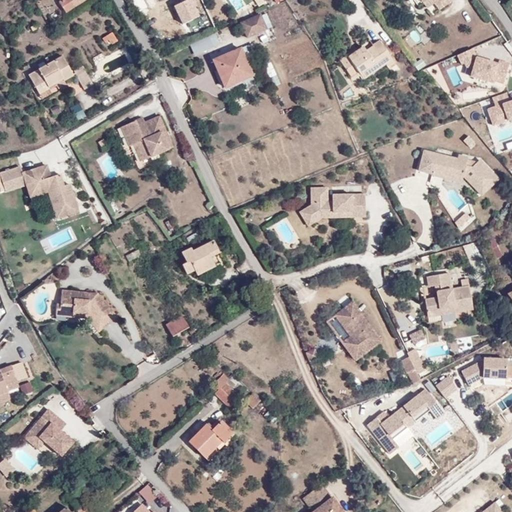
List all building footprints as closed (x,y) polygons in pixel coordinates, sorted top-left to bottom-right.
[(62,0),(60,1),(67,12),(86,0),(62,0)] [(420,0),(422,2),(425,0),(431,0),(439,9),(450,0),(420,0)] [(185,32),(190,30),(193,36),(206,30),(194,5),(176,13),(185,32)] [(258,15),(239,24),(245,38),(265,30),(258,15)] [(113,33),(103,39),(105,43),(108,40),(109,42),(116,38),(113,33)] [(220,46),(215,36),(193,46),(197,56),(220,46)] [(351,63),(347,57),(346,55),(339,60),(352,78),(359,73),(364,80),(392,60),(379,41),(365,51),(366,52),(351,63)] [(362,46),(347,57),(351,63),(366,52),(365,51),(362,46)] [(241,48),(212,60),(224,89),(253,77),(241,48)] [(469,58),(468,55),(460,59),(467,75),(476,71),(469,58)] [(473,56),(469,58),(476,71),(482,68),(477,57),(474,58),(473,56)] [(39,94),(49,88),(63,80),(64,81),(73,76),(62,57),(29,75),(39,94)] [(460,59),(439,68),(450,92),(471,83),(467,75),(460,59)] [(77,77),(85,72),(82,67),(74,72),(77,77)] [(273,67),(266,70),(271,80),(277,77),(273,67)] [(92,86),(85,72),(77,77),(84,90),(92,86)] [(51,93),(49,88),(39,94),(42,99),(51,93)] [(468,100),(466,102),(462,97),(454,105),(464,116),(474,107),(468,100)] [(159,116),(145,123),(151,137),(161,132),(164,138),(168,136),(159,116)] [(151,137),(145,123),(143,118),(121,128),(130,147),(134,145),(142,141),(145,147),(140,149),(145,160),(173,147),(168,136),(164,138),(161,132),(151,137)] [(142,141),(134,145),(142,161),(145,160),(140,149),(145,147),(142,141)] [(466,165),(467,159),(468,157),(458,155),(458,158),(424,149),(423,155),(436,159),(434,164),(448,168),(447,172),(463,177),(464,171),(467,172),(470,169),(474,173),(467,179),(479,191),(495,176),(480,159),(478,162),(472,166),(466,165)] [(436,159),(423,155),(419,169),(432,172),(434,164),(436,159)] [(462,182),(463,177),(447,172),(448,168),(434,164),(432,172),(432,173),(462,182)] [(79,213),(73,193),(67,195),(64,188),(60,176),(51,179),(47,166),(22,174),(20,168),(0,175),(6,191),(6,193),(26,187),(30,198),(47,192),(56,220),(79,213)] [(498,179),(495,176),(479,191),(482,194),(498,179)] [(70,186),(64,188),(67,195),(73,193),(70,186)] [(326,188),(314,189),(315,202),(310,202),(310,206),(301,211),(308,222),(320,215),(332,215),(332,218),(365,217),(364,194),(331,195),(331,202),(326,202),(326,195),(326,188)] [(321,218),(332,218),(332,215),(320,215),(308,222),(301,211),(299,213),(308,227),(321,218)] [(465,211),(458,217),(462,222),(469,216),(465,211)] [(462,222),(458,217),(454,221),(457,226),(462,222)] [(191,249),(181,254),(186,263),(182,266),(187,275),(194,271),(197,277),(215,267),(211,258),(219,254),(213,241),(192,252),(191,249)] [(138,250),(127,257),(129,262),(140,256),(138,250)] [(411,273),(399,276),(400,283),(412,280),(411,273)] [(426,317),(440,315),(439,310),(453,307),(454,312),(472,309),(467,286),(450,290),(447,273),(425,278),(427,288),(434,286),(436,299),(423,301),(426,317)] [(97,295),(71,292),(70,297),(61,296),(60,306),(64,306),(64,317),(73,318),(73,314),(88,315),(88,319),(98,332),(115,317),(97,295)] [(352,303),(337,314),(355,338),(344,347),(354,361),(380,342),(352,303)] [(55,316),(64,317),(64,306),(60,306),(56,305),(55,316)] [(182,316),(167,325),(173,336),(188,328),(182,316)] [(416,373),(422,369),(420,365),(422,365),(414,348),(406,352),(414,370),(416,373)] [(315,349),(306,353),(309,362),(318,358),(315,349)] [(482,360),(482,362),(474,366),(475,369),(471,372),(469,368),(460,373),(467,386),(481,379),(505,380),(505,361),(482,360)] [(12,368),(0,372),(1,375),(0,375),(0,394),(6,392),(3,385),(16,380),(12,368)] [(414,370),(407,374),(412,385),(420,381),(416,373),(414,370)] [(240,398),(240,397),(227,384),(229,381),(224,375),(213,386),(218,392),(215,395),(229,409),(240,398)] [(247,390),(233,377),(229,381),(227,384),(240,397),(247,390)] [(456,390),(446,378),(439,384),(449,396),(456,390)] [(26,397),(36,392),(31,383),(22,388),(26,397)] [(435,388),(444,400),(449,396),(439,384),(435,388)] [(424,390),(417,396),(419,399),(426,393),(424,390)] [(443,414),(426,393),(419,399),(417,396),(379,426),(374,420),(366,427),(388,455),(397,449),(391,441),(428,411),(435,420),(443,414)] [(253,394),(252,395),(246,402),(253,409),(260,401),(253,394)] [(56,428),(62,421),(48,410),(25,437),(38,449),(44,442),(60,456),(72,442),(60,431),(56,428)] [(56,428),(60,431),(66,425),(62,421),(56,428)] [(205,425),(188,443),(205,459),(222,442),(223,443),(233,434),(221,422),(212,432),(205,425)] [(7,461),(0,466),(0,468),(8,479),(16,472),(7,461)] [(313,511),(314,511),(333,498),(322,484),(303,499),(313,511)] [(140,494),(151,506),(159,498),(149,486),(140,494)] [(65,496),(71,503),(82,494),(76,487),(65,496)] [(71,503),(77,511),(90,511),(95,509),(82,494),(71,503)] [(342,511),(333,498),(314,511),(342,511)] [(501,511),(494,503),(483,511),(501,511)]
